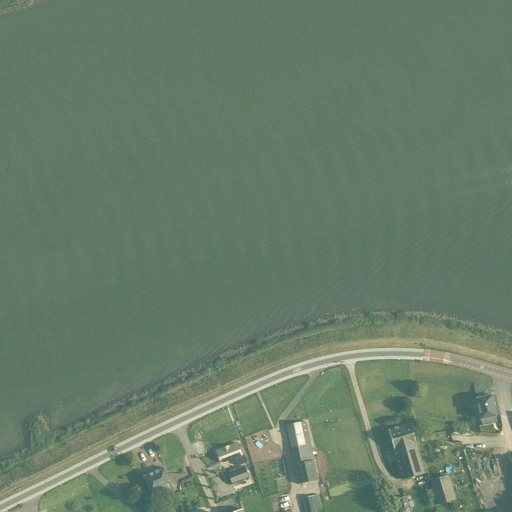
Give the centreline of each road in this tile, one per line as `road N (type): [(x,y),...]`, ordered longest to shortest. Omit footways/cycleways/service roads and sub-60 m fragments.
road 1 (tertiary): [(0,508),(313,364),(413,354),(511,376)]
road 2 (unknown): [(358,355),(377,460),(392,481)]
